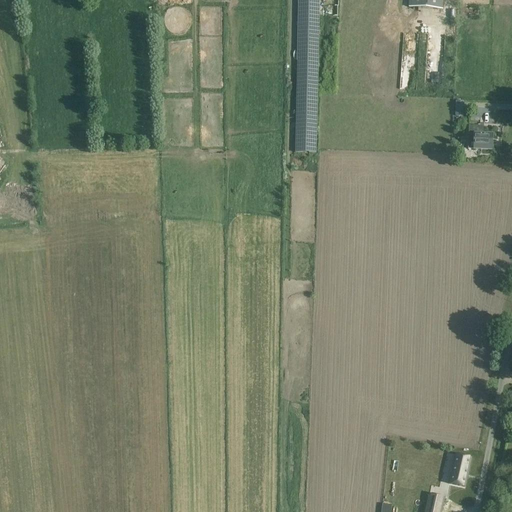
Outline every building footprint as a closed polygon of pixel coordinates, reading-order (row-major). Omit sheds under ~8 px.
[(319,0),(297,0),(295,153),(316,154),(319,0)] [(443,0),(409,0),(409,8),(443,11),(443,0)] [(480,127),(468,126),(467,150),(492,151),(492,136),(480,135),(480,127)] [(456,455),(449,485),(465,488),(472,459),(456,455)] [(418,471),(404,468),(400,485),(414,489),(418,471)] [(429,495),(425,511),(441,511),(445,498),(429,495)] [(414,511),(422,511),(425,501),(413,498),(409,511),(414,511)]
